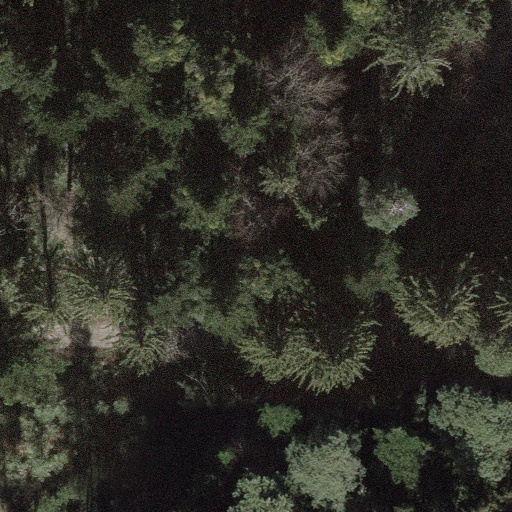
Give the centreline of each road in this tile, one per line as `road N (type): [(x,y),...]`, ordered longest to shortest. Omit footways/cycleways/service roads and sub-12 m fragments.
road 1 (track): [(209,511),(316,327),(511,53)]
road 2 (track): [(511,351),(316,327),(0,328)]
